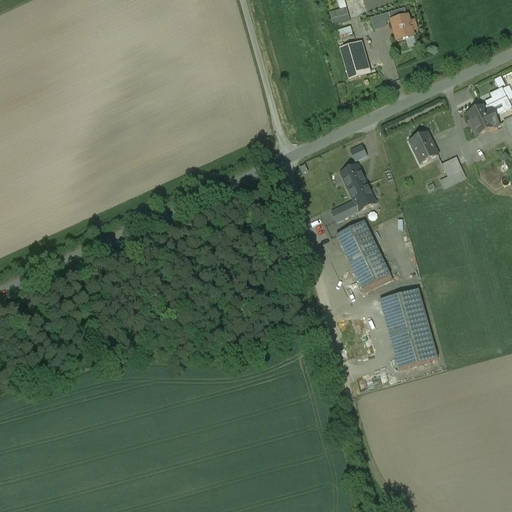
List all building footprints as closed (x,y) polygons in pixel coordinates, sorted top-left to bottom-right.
[(405,10),(389,15),(391,22),(407,18),(405,10)] [(341,12),(331,15),(334,27),(350,22),(346,11),(341,12)] [(389,15),(372,21),(375,32),(387,29),(385,25),(391,23),(391,22),(389,15)] [(407,18),(391,22),(391,23),(397,44),(414,39),(412,33),(417,32),(414,22),(409,23),(408,17),(407,18)] [(356,46),(341,51),(350,81),(365,77),(356,46)] [(504,78),(497,81),(500,90),(508,87),(504,78)] [(470,90),(455,95),(458,104),(473,99),(470,90)] [(492,119),(494,118),(511,110),(508,103),(502,91),(491,96),(493,101),(487,104),(489,108),(485,110),(489,119),(491,118),(492,119)] [(483,108),(468,115),(479,137),(499,127),(494,118),(492,119),(491,118),(489,119),(485,110),(483,108)] [(428,135),(410,143),(421,166),(439,157),(428,135)] [(358,163),(371,158),(367,146),(354,151),(358,163)] [(457,160),(442,167),(448,179),(440,183),(444,190),(466,180),(457,160)] [(357,168),(341,176),(355,204),(359,213),(360,214),(376,206),(357,168)] [(359,213),(355,204),(333,215),(337,224),(359,213)] [(365,224),(337,238),(363,292),(391,278),(365,224)] [(419,292),(380,303),(399,372),(438,361),(419,292)] [(359,383),(364,395),(373,391),(371,385),(369,379),(359,383)]
